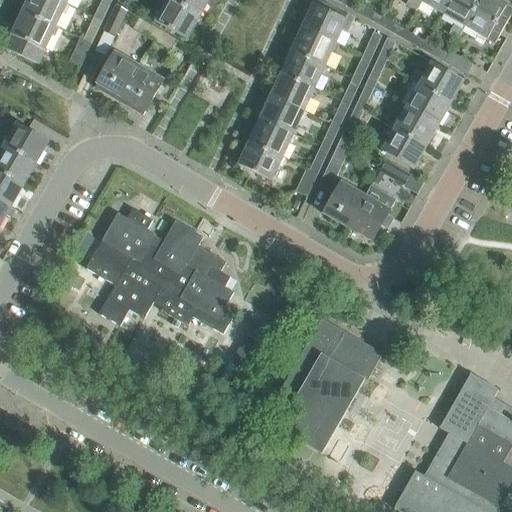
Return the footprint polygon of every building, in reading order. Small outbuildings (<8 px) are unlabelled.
[(57,0),(27,0),(23,11),(55,27),(66,4),(57,0)] [(112,0),(101,0),(94,17),(102,21),(112,0)] [(186,40),(199,17),(169,0),(166,0),(155,21),(186,40)] [(169,0),(199,17),(209,0),(169,0)] [(335,0),(352,9),(357,0),(335,0)] [(421,0),(421,2),(443,14),(450,0),(421,0)] [(450,0),(443,14),(465,27),(479,0),(450,0)] [(479,0),(465,27),(495,44),(511,14),(511,11),(506,8),(508,4),(500,0),(479,0)] [(303,27),(335,42),(341,31),(348,34),(355,18),(339,10),(337,14),(314,3),(303,27)] [(378,26),(383,18),(360,5),(356,13),(378,26)] [(116,6),(104,31),(99,43),(112,49),(118,37),(115,36),(126,12),(116,6)] [(55,27),(23,11),(5,50),(37,65),(55,27)] [(94,17),(83,39),(92,43),(102,21),(94,17)] [(378,26),(400,39),(405,30),(383,18),(378,26)] [(153,42),(159,31),(152,27),(146,38),(153,42)] [(335,42),(303,27),(292,50),(325,65),(335,42)] [(422,51),(427,43),(405,30),(400,39),(422,51)] [(176,41),(159,31),(153,42),(170,52),(176,41)] [(373,33),(363,55),(371,59),(382,37),(373,33)] [(80,68),(92,43),(83,39),(83,41),(80,39),(68,63),(80,68)] [(385,65),(395,43),(387,39),(376,61),(385,65)] [(466,76),(467,75),(444,62),(448,55),(427,43),(422,51),(466,76)] [(292,50),(281,73),(314,88),(325,65),(292,50)] [(444,62),(467,75),(473,64),(450,51),(448,55),(444,62)] [(115,52),(97,83),(95,87),(119,101),(121,97),(139,66),(115,52)] [(361,82),(371,59),(363,55),(352,78),(361,82)] [(366,84),(374,88),(385,65),(376,61),(366,84)] [(411,81),(419,85),(451,103),(463,80),(432,62),(424,76),(417,71),(411,81)] [(163,80),(139,66),(121,97),(145,111),(163,80)] [(303,111),(314,88),(281,73),(270,96),(303,111)] [(350,105),(361,82),(352,78),(342,101),(350,105)] [(355,107),(363,111),(374,88),(366,84),(355,107)] [(451,103),(419,85),(406,106),(438,125),(451,103)] [(293,134),(303,111),(270,96),(260,119),(293,134)] [(339,128),(350,105),(342,101),(331,124),(339,128)] [(394,128),(426,146),(438,125),(406,106),(394,128)] [(363,111),(355,107),(344,131),(352,135),(363,111)] [(282,157),(293,134),(260,119),(249,141),(282,157)] [(1,144),(4,146),(35,164),(48,142),(17,124),(8,139),(5,137),(1,144)] [(331,124),(320,147),(329,151),(339,128),(331,124)] [(394,128),(381,151),(413,169),(426,146),(394,128)] [(333,185),(343,165),(352,141),(342,136),(331,160),(318,186),(334,195),(323,214),(348,228),(365,197),(341,183),(338,188),(333,185)] [(271,180),(282,157),(249,141),(238,165),(271,180)] [(0,172),(23,186),(35,164),(4,146),(0,152),(0,172)] [(318,174),(329,151),(320,147),(310,170),(318,174)] [(404,186),(410,175),(386,161),(380,172),(404,186)] [(310,170),(309,171),(306,169),(295,193),(307,198),(318,174),(310,170)] [(0,201),(11,208),(23,186),(0,172),(0,201)] [(390,211),(365,197),(348,228),(372,242),(390,211)] [(0,226),(11,208),(0,201),(0,226)] [(117,214),(85,270),(114,287),(98,315),(119,327),(128,312),(143,320),(156,297),(165,302),(159,312),(187,328),(192,319),(223,336),(235,316),(224,310),(233,293),(225,288),(230,279),(220,273),(226,264),(198,248),(203,239),(175,223),(164,243),(155,238),(155,236),(147,231),(153,221),(132,210),(127,220),(117,214)] [(278,430),(321,455),(363,382),(366,384),(382,355),(322,320),(281,391),(295,400),(278,430)] [(511,352),(511,340),(491,328),(486,337),(511,352)] [(234,358),(244,364),(256,343),(246,337),(234,358)] [(511,511),(511,410),(493,400),(499,391),(471,374),(439,429),(449,434),(424,477),(415,472),(395,507),(402,511),(511,511)]
